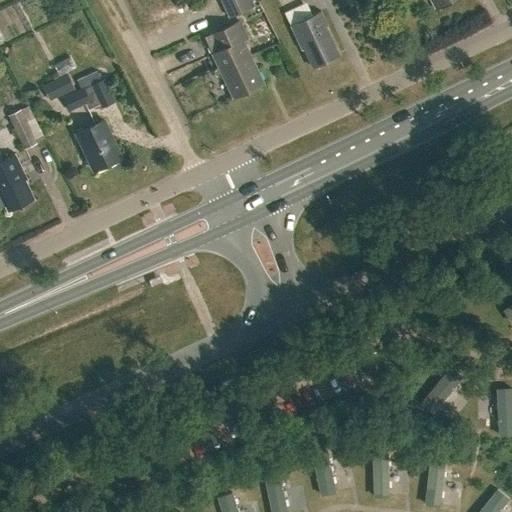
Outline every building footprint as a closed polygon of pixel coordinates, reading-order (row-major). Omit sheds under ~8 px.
[(225,0),(233,16),(256,5),(252,0),(225,0)] [(431,0),(436,9),(453,0),(431,0)] [(304,50),(306,48),(314,66),(339,54),(326,26),(328,25),(321,12),(292,25),(304,50)] [(207,38),(236,97),(263,84),(243,43),(248,40),(239,22),(207,38)] [(74,68),(67,55),(52,63),(58,76),(74,68)] [(66,73),(41,85),(48,98),(73,87),(66,73)] [(106,78),(66,98),(72,110),(88,102),(91,109),(104,103),(106,107),(117,101),(106,78)] [(7,115),(23,148),(43,138),(27,105),(7,115)] [(78,133),(95,169),(123,156),(105,120),(78,133)] [(15,154),(0,161),(0,207),(4,205),(7,211),(34,199),(25,180),(26,179),(15,154)] [(392,457),(378,457),(379,494),(393,493),(392,457)] [(431,501),(446,502),(447,466),(432,465),(431,501)] [(501,511),(511,498),(501,490),(485,511),(501,511)] [(242,511),(240,496),(228,498),(230,511),(242,511)]
